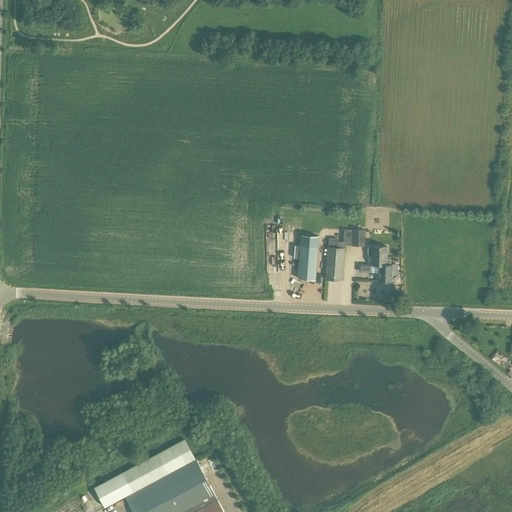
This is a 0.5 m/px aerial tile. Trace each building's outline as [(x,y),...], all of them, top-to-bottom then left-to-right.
[(352,228),(352,244),(364,244),(365,228),(352,228)] [(372,244),(372,264),(377,264),(377,261),(379,261),(380,259),(387,259),(387,258),(387,245),(372,244)] [(302,246),(300,278),(317,279),(319,247),(302,246)] [(327,246),(325,279),(342,280),(345,247),(327,246)] [(376,271),(375,276),(377,279),(378,279),(378,281),(393,281),(393,264),(391,264),(391,259),(390,258),(387,258),(387,259),(380,259),(379,261),(377,261),(377,264),(379,264),(379,269),(377,269),(376,271)] [(184,438),(93,487),(103,507),(194,458),(184,438)] [(223,511),(195,459),(124,497),(132,511),(223,511)]
